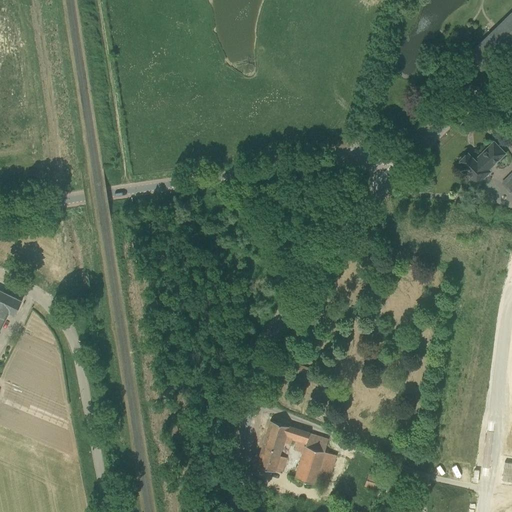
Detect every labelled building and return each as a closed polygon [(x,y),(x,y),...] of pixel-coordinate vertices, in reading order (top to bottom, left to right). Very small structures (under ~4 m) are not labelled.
[(483,73),(511,44),(511,12),(467,56),(483,73)] [(463,170),(465,171),(475,182),(485,172),(504,153),(493,142),(478,157),(480,159),(476,162),(467,154),(467,155),(460,162),(459,161),(459,162),(465,168),(463,170)] [(511,171),(500,182),(511,194),(511,171)] [(21,301),(0,290),(0,332),(9,315),(14,317),(21,302),(22,301),(21,301)] [(298,363),(295,374),(308,378),(312,368),(298,363)] [(286,458),(279,456),(284,442),(290,444),(292,439),(296,440),(293,450),(301,453),(294,477),(304,480),(326,487),(336,455),(324,452),(328,439),(309,433),(270,420),(256,465),(282,473),(286,458)] [(181,438),(183,424),(173,423),(170,437),(181,438)] [(511,462),(505,462),(502,479),(511,480),(511,462)] [(383,477),(368,473),(364,486),(379,490),(383,477)]
